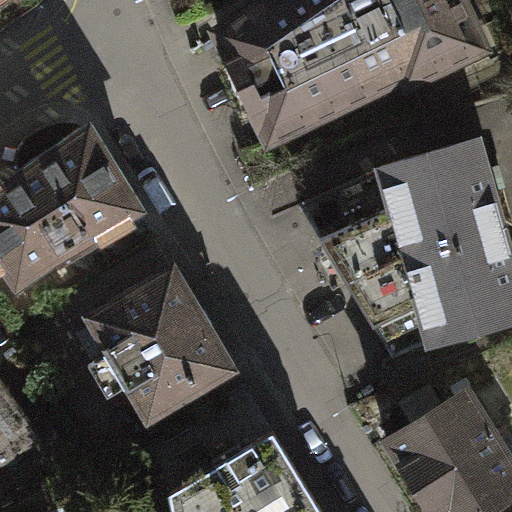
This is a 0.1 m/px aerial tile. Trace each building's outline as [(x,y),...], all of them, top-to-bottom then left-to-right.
[(261,0),(218,29),(268,135),(404,70),(407,79),(480,45),(461,0),(261,0)] [(0,253),(19,281),(95,229),(102,239),(129,220),(124,213),(134,206),(83,133),(2,189),(0,185),(0,253)] [(407,254),(502,226),(479,141),(382,167),(407,254)] [(299,201),(348,281),(407,254),(382,167),(299,201)] [(511,264),(502,226),(407,254),(431,340),(511,316),(511,264)] [(393,355),(431,340),(407,254),(348,281),(393,355)] [(151,414),(231,366),(172,268),(92,315),(151,414)] [(388,436),(433,511),(480,511),(511,493),(511,459),(509,455),(511,453),(511,396),(497,372),(388,436)] [(0,465),(40,439),(0,381),(0,465)] [(274,432),(171,488),(174,511),(321,511),(274,432)]
